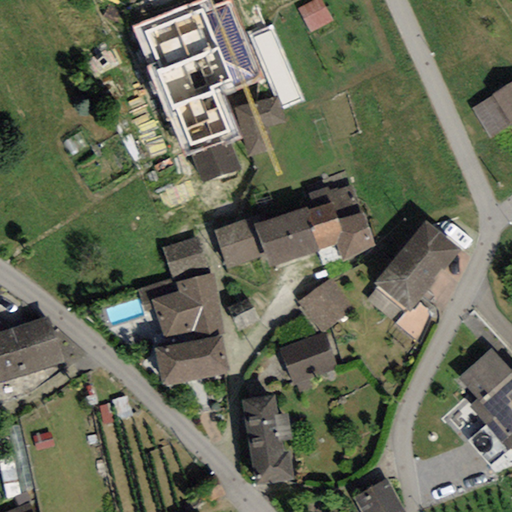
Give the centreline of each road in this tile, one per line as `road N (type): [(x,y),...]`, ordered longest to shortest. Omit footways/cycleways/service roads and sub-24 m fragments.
road 1 (residential): [(414,511),(403,425),(491,225),(397,0)]
road 2 (residential): [(0,271),(130,377),(258,511)]
